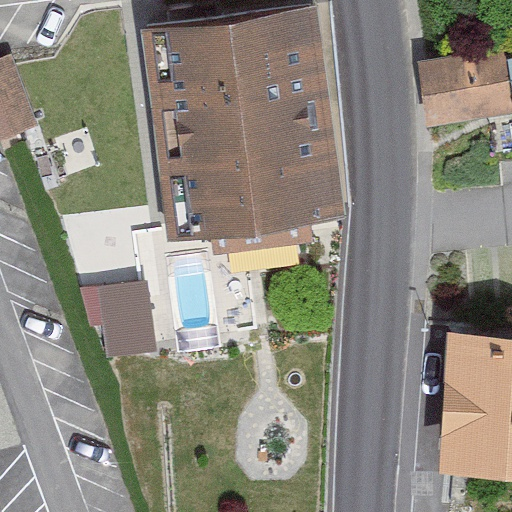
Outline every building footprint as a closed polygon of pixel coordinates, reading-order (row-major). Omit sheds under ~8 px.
[(319,0),(290,0),(141,19),(169,235),(347,212),(319,0)] [(424,55),(429,116),(511,108),(511,63),(511,48),(424,55)] [(0,135),(38,121),(12,52),(0,56),(0,135)] [(110,313),(112,345),(157,343),(153,272),(85,275),(87,314),(110,313)] [(511,328),(451,325),(441,474),(511,478),(511,328)]
